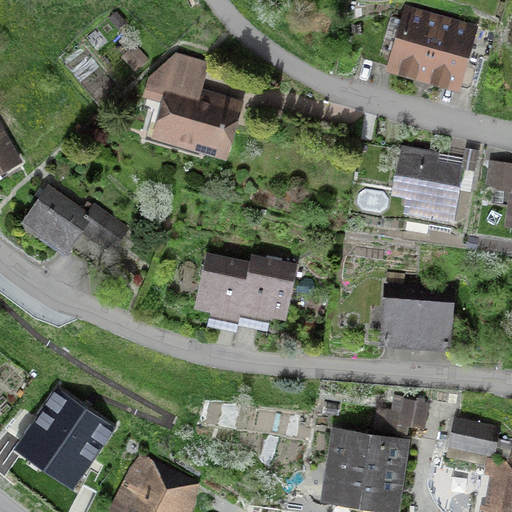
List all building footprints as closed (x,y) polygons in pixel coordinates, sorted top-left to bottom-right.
[(382,68),(418,78),(436,14),(401,4),(382,68)] [(436,14),(418,78),(454,88),(472,24),(436,14)] [(124,29),(98,58),(124,82),(151,53),(124,29)] [(142,130),(219,154),(231,115),(154,91),(142,130)] [(0,131),(0,167),(15,158),(0,131)] [(402,211),(447,218),(456,164),(433,161),(435,149),(390,141),(382,190),(405,194),(402,211)] [(501,234),(511,235),(511,188),(511,189),(511,188),(511,167),(485,163),(480,197),(506,201),(501,234)] [(92,219),(44,182),(15,218),(63,255),(92,219)] [(246,246),(243,259),(234,306),(280,315),(292,256),(246,246)] [(234,306),(243,259),(200,250),(188,307),(232,317),(234,306)] [(373,339),(409,341),(413,285),(377,282),(373,339)] [(413,285),(409,341),(445,344),(449,287),(413,285)] [(117,428),(57,386),(13,449),(73,490),(117,428)] [(397,393),(392,416),(416,421),(421,398),(397,393)] [(450,416),(444,445),(489,454),(495,426),(450,416)] [(329,422),(316,496),(392,509),(404,434),(329,422)] [(183,511),(199,480),(142,453),(114,511),(183,511)] [(511,511),(511,463),(496,461),(487,511),(511,511)]
